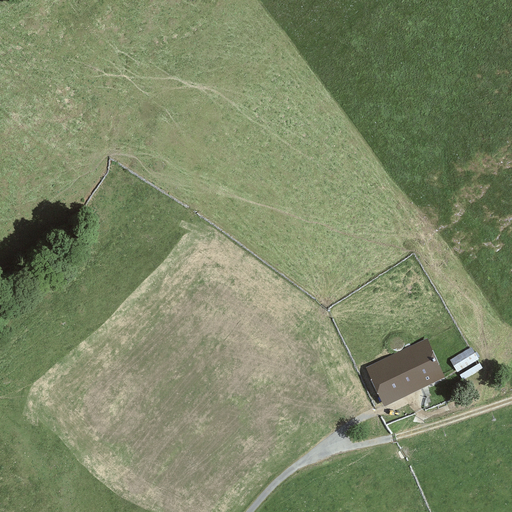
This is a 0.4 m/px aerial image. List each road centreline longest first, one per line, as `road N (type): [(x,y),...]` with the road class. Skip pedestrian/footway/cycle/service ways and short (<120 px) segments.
road 1 (track): [(251,511),(292,469),(338,449),(393,439)]
road 2 (track): [(511,400),(393,439)]
